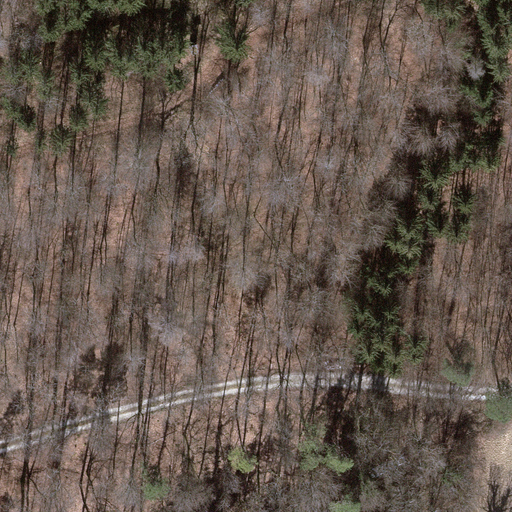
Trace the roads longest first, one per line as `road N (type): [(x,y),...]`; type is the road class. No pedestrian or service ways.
road 1 (track): [(0,443),(210,391),(336,377),(470,395),(511,391)]
road 2 (track): [(0,156),(151,112),(201,88),(221,60),(218,34),(190,10),(147,5),(0,38)]
road 3 (track): [(348,0),(220,49)]
